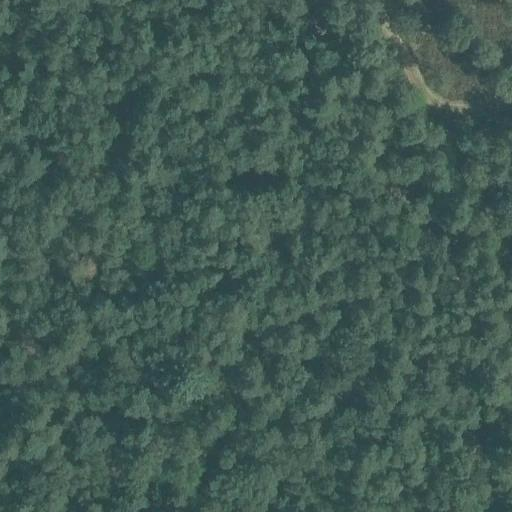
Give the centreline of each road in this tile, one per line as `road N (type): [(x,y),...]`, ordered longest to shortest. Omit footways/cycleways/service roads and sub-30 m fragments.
road 1 (track): [(492,511),(467,295),(419,205),(392,192),(289,176),(106,179),(0,130)]
road 2 (track): [(373,0),(432,99),(464,108),(511,98)]
